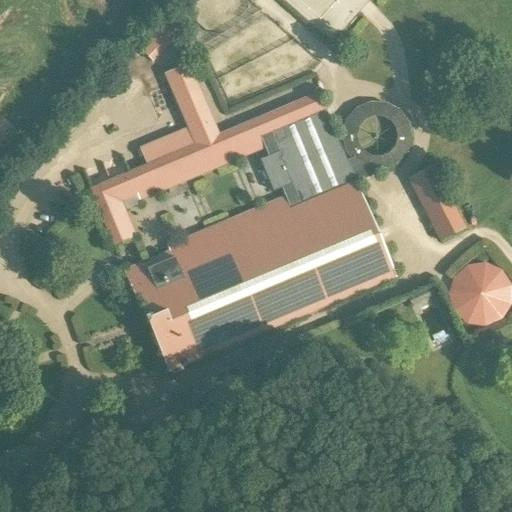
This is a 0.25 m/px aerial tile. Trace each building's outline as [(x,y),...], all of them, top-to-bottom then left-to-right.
[(135,40),(151,58),(180,31),(163,13),(135,40)] [(125,268),(123,269),(147,326),(148,325),(169,373),(393,279),(354,185),(371,178),(381,170),(382,173),(396,167),(407,155),(411,140),(409,125),(399,112),(386,105),(371,103),(356,110),(345,122),(341,137),(344,152),(350,160),(347,162),(319,94),(218,136),(189,65),(164,75),(187,130),(193,145),(166,158),(146,166),(89,190),(114,250),(136,241),(121,203),(273,139),(301,207),(129,278),(125,268)] [(146,166),(166,158),(159,142),(140,150),(146,166)] [(408,180),(440,243),(465,230),(433,168),(408,180)] [(466,266),(452,279),(447,297),(453,315),(466,327),(485,329),(502,321),(511,306),(511,299),(511,287),(502,272),(485,264),(466,266)] [(432,352),(453,346),(444,315),(423,321),(432,352)] [(375,380),(359,370),(348,362),(340,375),(367,393),(375,381),(375,380)]
